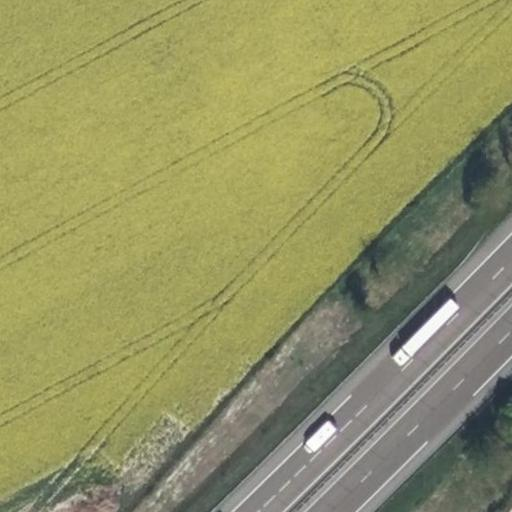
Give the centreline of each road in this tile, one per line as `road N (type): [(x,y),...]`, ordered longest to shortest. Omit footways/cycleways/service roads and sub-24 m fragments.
road 1 (motorway): [(511,260),(257,511)]
road 2 (motorway): [(329,511),(511,330)]
